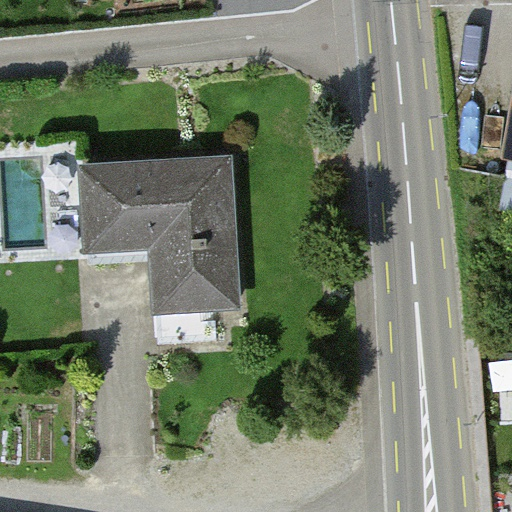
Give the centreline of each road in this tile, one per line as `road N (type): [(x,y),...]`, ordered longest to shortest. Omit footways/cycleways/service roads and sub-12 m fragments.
road 1 (secondary): [(435,511),(394,11)]
road 2 (residential): [(394,11),(346,30),(0,64)]
